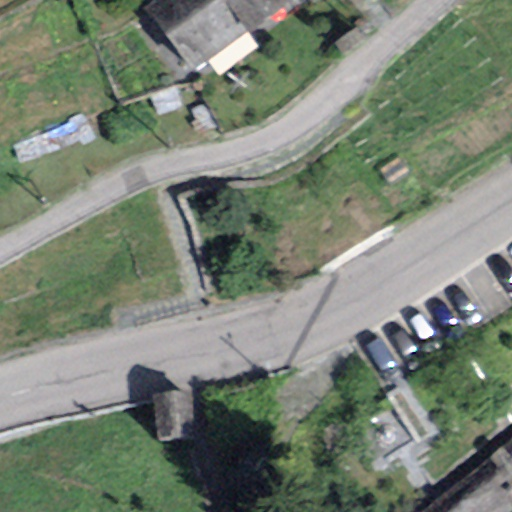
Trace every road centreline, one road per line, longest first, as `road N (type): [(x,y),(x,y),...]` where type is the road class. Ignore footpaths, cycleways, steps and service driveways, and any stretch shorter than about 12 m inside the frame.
road 1 (tertiary): [(0,401),(268,340),(324,319),(511,202)]
road 2 (residential): [(434,0),(306,117),(245,147),(134,176),(0,251)]
